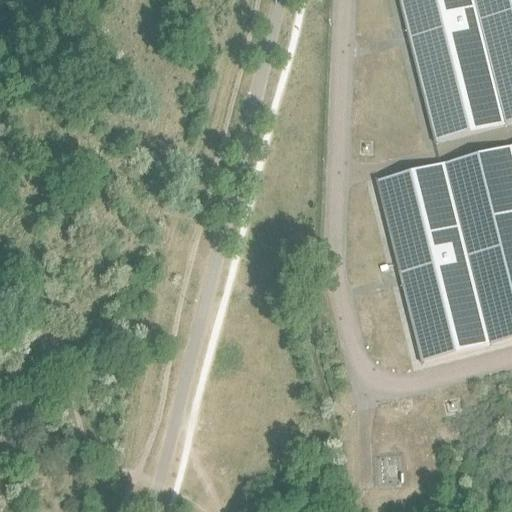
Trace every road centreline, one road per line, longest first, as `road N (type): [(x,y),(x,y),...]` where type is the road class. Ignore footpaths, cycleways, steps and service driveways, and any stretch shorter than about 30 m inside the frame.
road 1 (unknown): [(248,0),(147,373),(119,511)]
road 2 (track): [(343,179),(511,136)]
